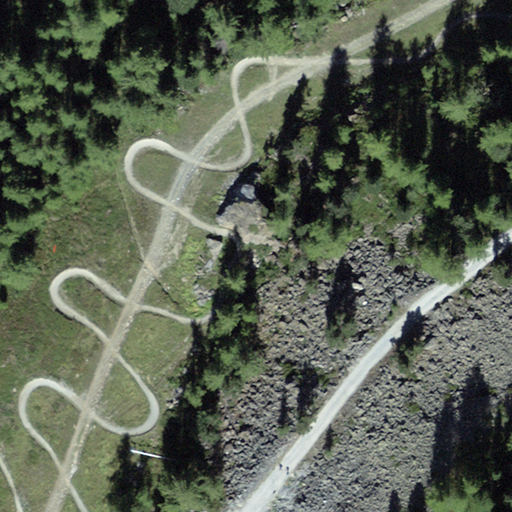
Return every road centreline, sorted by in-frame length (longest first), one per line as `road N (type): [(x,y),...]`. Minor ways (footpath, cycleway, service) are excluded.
road 1 (track): [(423,0),(237,107),(190,147),(50,511)]
road 2 (track): [(511,232),(351,364),(262,511)]
